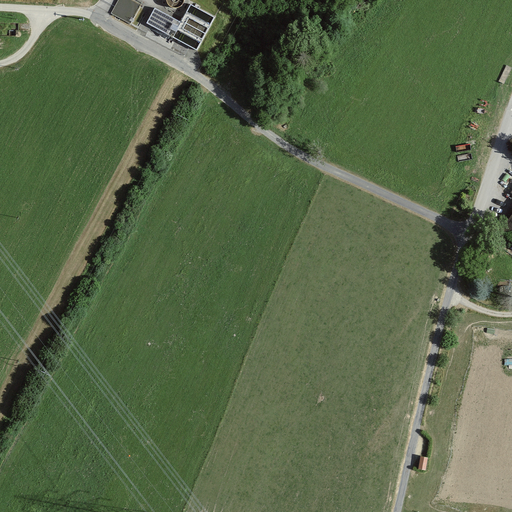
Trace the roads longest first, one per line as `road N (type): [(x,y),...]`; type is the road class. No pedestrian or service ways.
road 1 (track): [(0,7),(94,16),(192,71),(275,140),(467,233)]
road 2 (unclassified): [(399,511),(467,233),(511,110)]
